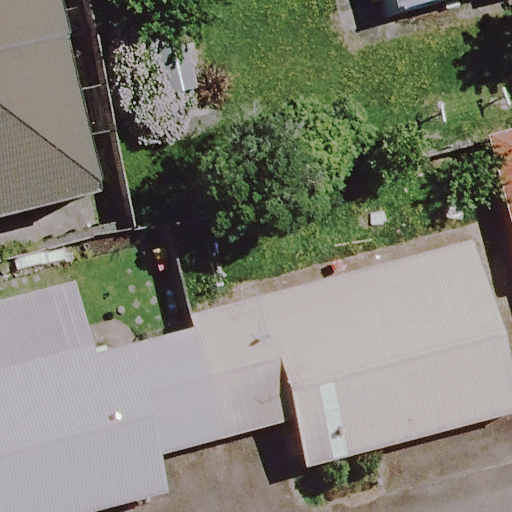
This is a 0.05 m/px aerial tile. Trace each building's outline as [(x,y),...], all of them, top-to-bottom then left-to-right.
[(0,0),(0,231),(86,209),(33,0),(0,0)] [(492,0),(373,0),(382,30),(492,0)] [(511,44),(503,46),(511,95),(511,44)] [(209,121),(181,53),(103,85),(132,153),(209,121)] [(511,195),(489,202),(511,285),(511,195)] [(502,425),(459,261),(0,381),(0,511),(127,511),(150,506),(141,468),(272,433),(285,482),(502,425)]
